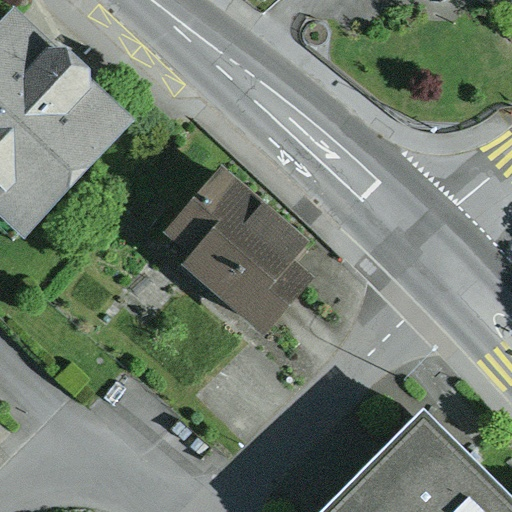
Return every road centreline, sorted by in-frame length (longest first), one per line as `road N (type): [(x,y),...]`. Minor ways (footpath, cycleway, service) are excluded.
road 1 (primary): [(144,0),(426,239)]
road 2 (residential): [(450,265),(229,511)]
road 3 (residential): [(152,511),(92,446),(0,503)]
